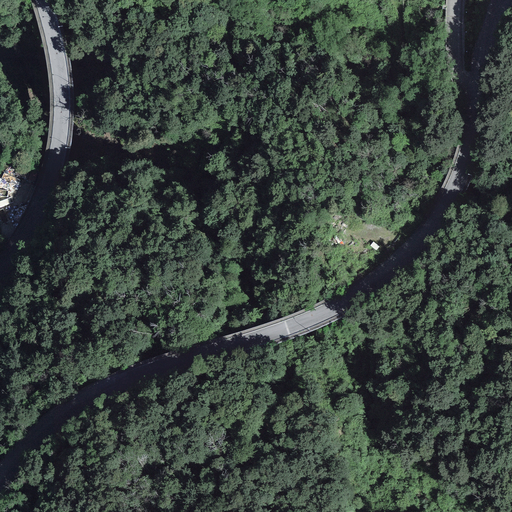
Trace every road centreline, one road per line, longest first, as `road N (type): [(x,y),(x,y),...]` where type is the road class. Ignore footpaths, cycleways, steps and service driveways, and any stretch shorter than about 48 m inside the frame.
road 1 (residential): [(0,476),(75,404),(316,316),(381,280),(445,206),(470,144),(477,90)]
road 2 (residential): [(44,0),(60,75),(59,148),(35,224),(0,276)]
